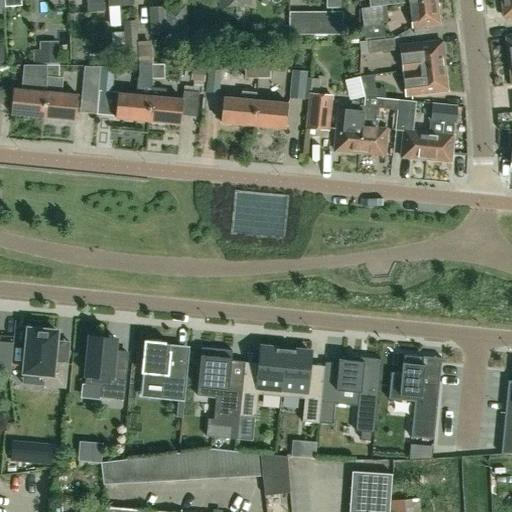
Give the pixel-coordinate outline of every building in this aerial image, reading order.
[(108,11),(116,10),(119,10),(119,6),(133,5),(132,0),(107,0),(107,7),(108,7),(108,11)] [(435,0),(432,0),(409,3),(412,28),(439,25),(435,0)] [(511,0),(499,0),(502,17),(511,16),(511,0)] [(164,34),(164,41),(187,40),(186,4),(164,5),(165,34),(164,34)] [(164,5),(149,6),(150,34),(164,34),(165,34),(164,5)] [(287,35),(290,35),(342,35),(342,12),(288,12),(287,35)] [(137,48),(135,20),(122,21),(124,63),(151,61),(150,47),(137,48)] [(383,22),(363,25),(365,41),(385,39),(383,22)] [(511,34),(503,36),(507,61),(511,60),(511,34)] [(394,38),(385,39),(364,42),(358,42),(359,55),(395,50),(394,38)] [(403,70),(443,65),(441,42),(431,43),(431,41),(413,43),(413,46),(400,47),(403,70)] [(76,64),(92,63),(92,52),(75,53),(76,64)] [(45,92),(47,78),(46,78),(46,65),(23,65),(21,89),(12,88),(10,112),(42,115),(45,92)] [(58,65),(46,65),(46,78),(47,78),(58,78),(58,65)] [(114,117),(146,120),(149,95),(150,82),(150,78),(151,65),(138,65),(138,78),(137,78),(135,94),(117,92),(114,117)] [(150,78),(151,78),(163,78),(163,65),(151,65),(150,78)] [(244,77),(257,77),(256,65),(244,65),(244,77)] [(256,65),(257,77),(270,77),(270,65),(256,65)] [(443,65),(403,70),(401,70),(404,97),(420,96),(420,94),(447,91),(443,65)] [(99,67),(97,90),(111,91),(113,68),(99,67)] [(191,80),(203,81),(204,68),(192,67),(191,80)] [(218,94),(221,71),(206,69),(204,93),(218,94)] [(307,98),(309,79),(305,78),(306,72),(290,70),(288,98),(305,99),(305,98),(307,98)] [(364,96),(373,97),(371,74),(358,76),(363,96),(364,96)] [(309,79),(307,98),(304,129),(328,131),(331,96),(318,94),(319,80),(309,79)] [(146,120),(179,123),(180,115),(196,117),(198,92),(182,91),(181,98),(165,97),(166,89),(150,88),(149,95),(146,120)] [(254,101),(255,93),(241,91),(240,99),(222,98),(220,122),(251,125),(254,101)] [(42,115),(74,118),(76,94),(45,92),(42,115)] [(254,101),(251,125),(284,128),(287,104),(255,101),(255,93),(254,101)] [(377,107),(397,109),(398,100),(373,97),(364,96),(363,96),(362,105),(358,152),(383,155),(386,128),(375,127),(377,107)] [(427,132),(412,131),(415,101),(398,100),(397,109),(395,130),(402,131),(399,157),(424,160),(427,132)] [(358,152),(362,105),(349,103),(349,109),(337,108),(333,149),(358,152)] [(427,132),(424,160),(450,162),(453,135),(451,135),(452,125),(455,125),(457,107),(432,103),(428,132),(427,132)] [(28,328),(23,372),(42,374),(41,386),(65,388),(67,362),(53,360),(56,331),(28,328)] [(89,336),(84,384),(101,386),(100,397),(124,400),(127,368),(113,367),(116,339),(89,336)] [(141,375),(142,375),(142,384),(168,387),(167,400),(184,402),(189,353),(169,351),(170,344),(165,344),(165,343),(144,341),(141,375)] [(231,360),(232,351),(201,347),(197,395),(216,397),(213,419),(208,418),(206,436),(237,439),(239,416),(242,382),(229,380),(231,360)] [(281,396),(286,350),(261,347),(258,376),(243,375),(242,382),(239,416),(255,417),(258,394),(281,396)] [(281,396),(304,399),(302,422),(319,423),(321,402),(323,382),(307,381),(310,352),(286,350),(281,396)] [(439,385),(423,383),(426,356),(403,354),(401,373),(391,372),(388,399),(414,402),(411,437),(434,439),(439,385)] [(381,359),(353,356),(353,361),(339,359),(336,390),(359,392),(355,431),(374,433),(381,359)] [(511,380),(508,380),(500,454),(511,453),(511,380)] [(331,399),(332,383),(323,382),(321,402),(330,403),(331,399)] [(56,465),(58,445),(43,443),(41,464),(56,465)] [(222,478),(219,450),(212,449),(205,450),(209,479),(222,478)] [(195,480),(209,479),(205,450),(192,451),(195,480)] [(235,477),(232,451),(219,450),(222,478),(235,477)] [(182,480),(195,480),(192,451),(179,453),(182,480)] [(248,477),(246,453),(232,451),(235,477),(248,477)] [(169,481),(182,480),(179,453),(166,455),(169,481)] [(262,476),(259,454),(246,453),(248,477),(262,476)] [(259,454),(262,476),(264,495),(289,492),(286,457),(259,454)] [(156,482),(169,481),(166,455),(153,456),(156,482)] [(142,483),(156,482),(153,456),(140,458),(142,483)] [(129,483),(142,483),(140,458),(127,459),(129,483)] [(116,484),(129,483),(127,459),(113,461),(116,484)] [(103,485),(116,484),(113,461),(100,463),(103,485)] [(388,511),(389,507),(390,501),(392,473),(352,471),(348,511),(388,511)] [(419,511),(419,499),(390,501),(389,507),(389,511),(419,511)]
